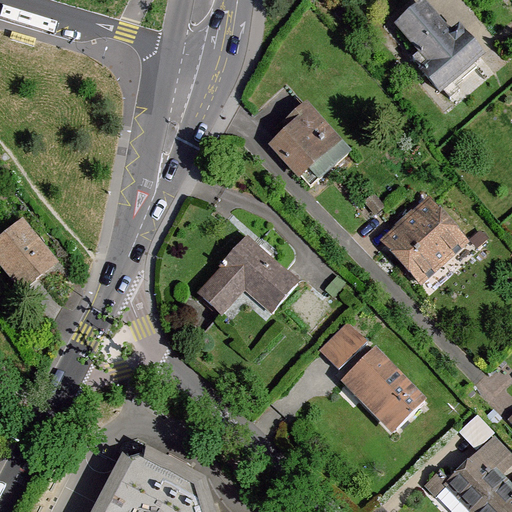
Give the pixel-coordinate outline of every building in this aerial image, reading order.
[(424,3),(396,25),(436,72),(427,81),(444,99),(494,60),(460,25),(450,34),(424,3)] [(312,108),(271,144),(314,193),(355,157),(312,108)] [(473,247),(428,203),(383,248),(428,293),(473,247)] [(28,221),(0,244),(0,258),(30,294),(65,265),(28,221)] [(251,240),(205,294),(231,317),(250,295),(276,318),(304,286),(251,240)] [(353,379),(344,387),(392,437),(427,403),(355,330),(330,355),(353,379)] [(451,511),(477,511),(504,487),(497,479),(511,464),(511,456),(497,441),(451,485),(441,474),(427,487),(451,511)] [(130,462),(126,459),(97,511),(214,511),(205,482),(148,452),(146,458),(130,462)] [(511,511),(511,493),(511,494),(504,487),(477,511),(511,511)]
